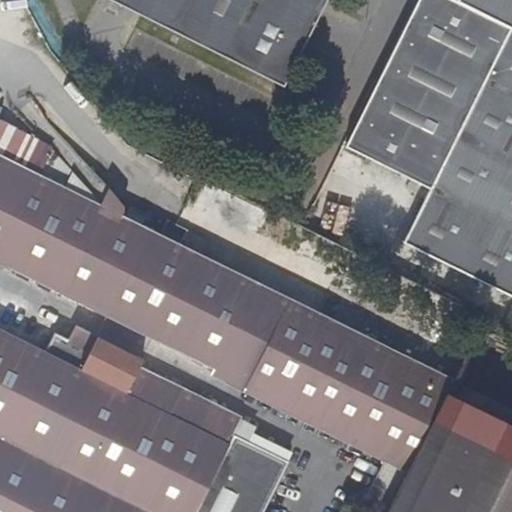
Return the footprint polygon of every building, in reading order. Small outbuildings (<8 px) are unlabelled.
[(112,0),(140,14),(143,7),(130,0),(112,0)] [(280,85),(302,44),(295,39),(315,0),(317,0),(323,2),(324,0),(130,0),(143,7),(140,14),(280,85)] [(315,0),(295,39),(302,44),(323,2),(317,0),(315,0)] [(443,0),(416,0),(340,151),(424,192),(399,243),(508,300),(511,293),(511,0),(455,0),(453,5),(443,0)] [(0,152),(97,201),(100,196),(53,147),(54,145),(0,118),(0,152)] [(0,259),(54,286),(97,201),(0,152),(0,259)] [(255,281),(97,201),(54,286),(144,332),(212,367),(255,281)] [(209,372),(405,471),(448,378),(255,281),(212,367),(209,372)] [(0,511),(259,511),(286,460),(230,433),(237,418),(135,365),(139,356),(74,323),(66,338),(53,331),(52,335),(1,310),(0,312),(0,511)] [(385,511),(511,511),(511,425),(444,393),(405,471),(404,475),(385,511)]
